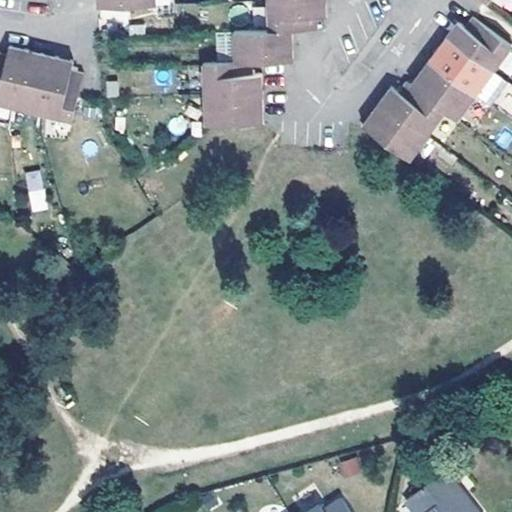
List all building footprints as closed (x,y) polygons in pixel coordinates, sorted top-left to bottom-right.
[(204,62),(205,93),(206,123),(266,121),(266,104),(264,73),(264,72),(253,72),(253,61),(295,60),(294,45),(294,28),(318,28),(317,16),(329,16),(328,0),(268,0),(270,29),(234,30),(234,34),(217,36),(219,62),(204,62)] [(373,112),(364,124),(411,158),(428,134),(446,110),(459,119),(476,94),(491,105),(509,81),(494,70),(511,47),(511,43),(473,16),(466,25),(459,20),(439,48),(421,72),(412,84),(405,81),(399,90),(393,85),(373,112)] [(106,25),(106,34),(119,35),(118,26),(106,25)] [(0,52),(0,103),(13,106),(43,113),(74,119),(79,97),(85,71),(72,69),(74,60),(58,57),(55,64),(42,63),(43,53),(11,45),(9,56),(0,52)] [(509,76),(511,71),(511,52),(498,68),(509,76)] [(58,57),(43,53),(42,63),(55,64),(58,57)] [(25,172),(31,212),(47,210),(42,170),(25,172)] [(358,456),(338,461),(342,477),(362,472),(358,456)] [(479,511),(444,469),(407,498),(417,511),(479,511)] [(322,505),(310,511),(351,511),(343,498),(325,509),(322,505)]
